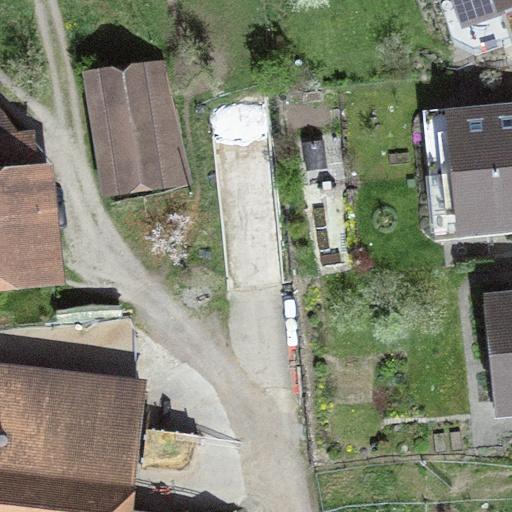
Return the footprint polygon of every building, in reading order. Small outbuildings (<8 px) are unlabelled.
[(511,0),(443,0),(463,56),(511,39),(511,0)] [(158,69),(83,83),(107,211),(182,197),(158,69)] [(467,184),(511,176),(511,117),(458,126),(467,184)] [(511,176),(467,184),(477,244),(511,238),(511,176)] [(50,180),(0,185),(0,311),(65,304),(50,180)] [(511,308),(484,312),(496,434),(511,432),(511,308)] [(0,511),(133,511),(143,390),(0,378),(0,511)]
